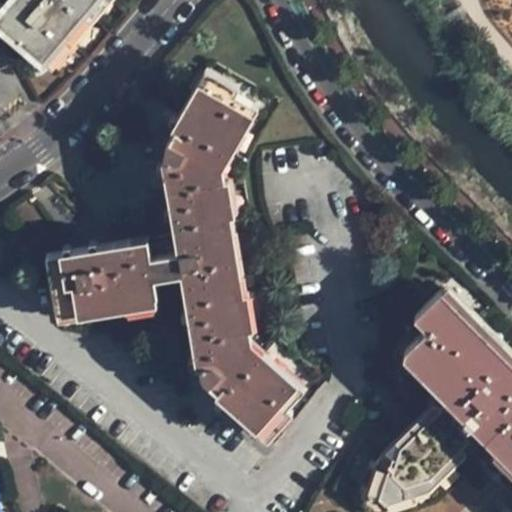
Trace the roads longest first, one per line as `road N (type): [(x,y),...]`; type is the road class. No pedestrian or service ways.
road 1 (unknown): [(0,289),(88,375),(220,470),(246,478),(287,471),(334,418),(346,377),(317,185)]
road 2 (residential): [(280,0),(359,131),(511,288)]
road 3 (unclassified): [(183,0),(50,145),(0,178)]
